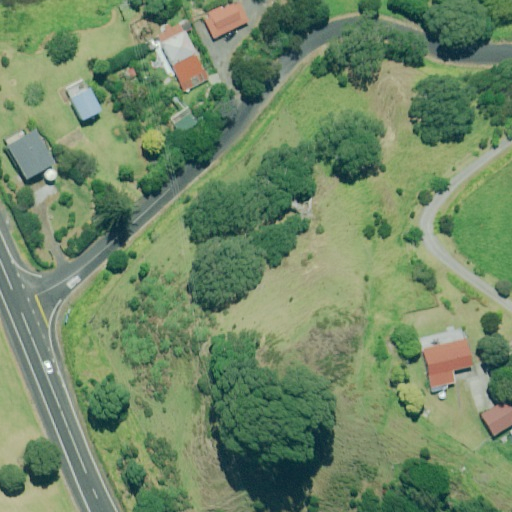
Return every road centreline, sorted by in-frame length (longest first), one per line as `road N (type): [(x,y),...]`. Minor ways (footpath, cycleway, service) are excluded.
road 1 (residential): [(20,303),(105,248),(236,126),(289,59),(331,30),(375,26),(444,50),(511,53)]
road 2 (primary): [(106,511),(20,303)]
